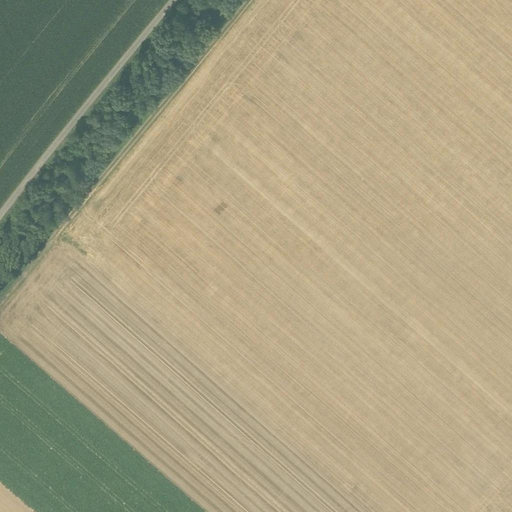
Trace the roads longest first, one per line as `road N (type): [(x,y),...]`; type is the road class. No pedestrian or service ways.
road 1 (track): [(253,0),(0,299)]
road 2 (track): [(0,231),(190,0)]
